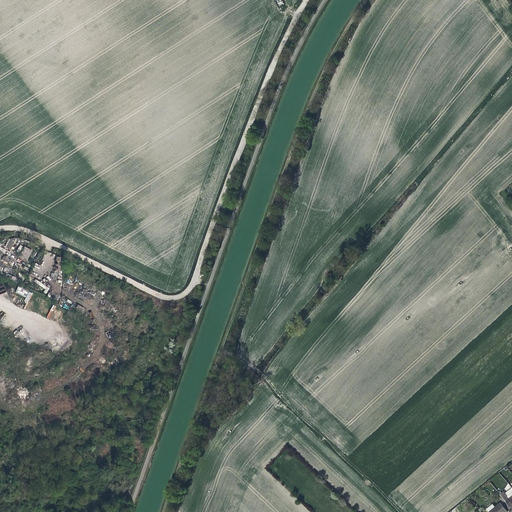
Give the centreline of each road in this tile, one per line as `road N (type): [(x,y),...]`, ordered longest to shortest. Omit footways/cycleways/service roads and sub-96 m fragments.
road 1 (track): [(0,234),(16,226),(168,298),(191,288),(272,67),(307,0)]
road 2 (track): [(265,373),(511,68)]
road 3 (track): [(265,373),(402,511)]
